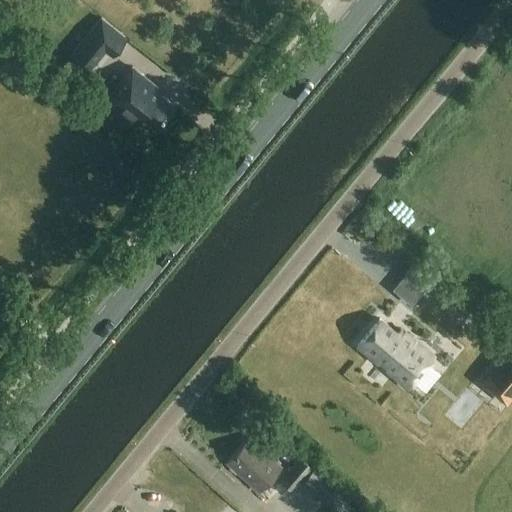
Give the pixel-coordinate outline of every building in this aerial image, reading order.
[(111,56),(125,38),(101,18),(71,55),(89,69),(104,50),(111,56)] [(150,87),(153,84),(132,67),(106,99),(134,123),(140,115),(155,127),(173,106),(150,87)] [(95,125),(80,142),(89,149),(104,132),(95,125)] [(99,153),(91,162),(109,178),(117,169),(99,153)] [(395,295),(401,284),(372,268),(382,249),(360,237),(343,266),(395,295)] [(433,357),(400,330),(397,334),(379,319),(357,345),(377,362),(381,358),(390,366),(386,370),(407,388),(433,357)] [(511,346),(482,383),(505,402),(511,393),(511,346)] [(226,463),(258,491),(280,466),(248,439),(226,463)] [(277,478),(293,491),(313,466),(300,455),(289,469),(286,467),(277,478)] [(319,481),(303,483),(304,501),(320,500),(319,481)]
